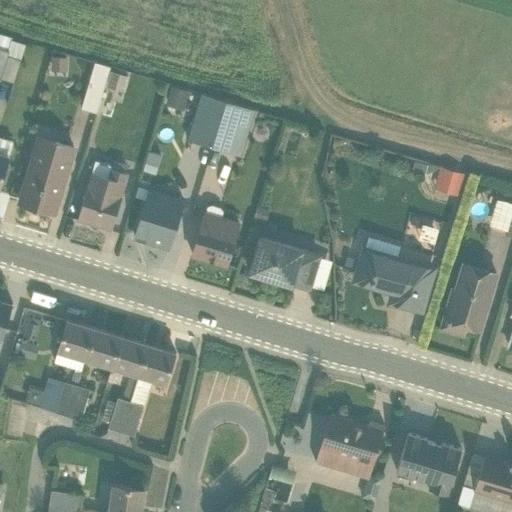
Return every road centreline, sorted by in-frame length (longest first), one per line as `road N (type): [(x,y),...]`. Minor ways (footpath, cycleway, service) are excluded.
road 1 (tertiary): [(0,248),(511,403)]
road 2 (track): [(278,0),(296,67),(326,109),(511,168)]
road 3 (residential): [(180,511),(211,413),(245,415),(257,443),(218,491)]
